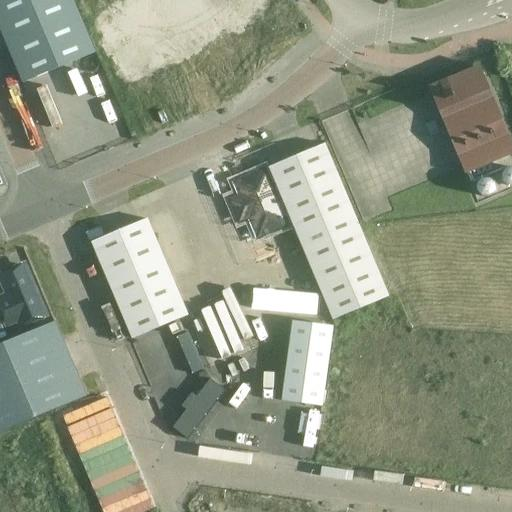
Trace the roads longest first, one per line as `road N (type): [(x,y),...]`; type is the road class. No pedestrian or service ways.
road 1 (unclassified): [(45,213),(148,452),(163,466),(493,511)]
road 2 (unclassified): [(45,213),(245,126),(311,81),(357,17)]
road 3 (unclassified): [(357,17),(382,28),(424,30),(511,0)]
